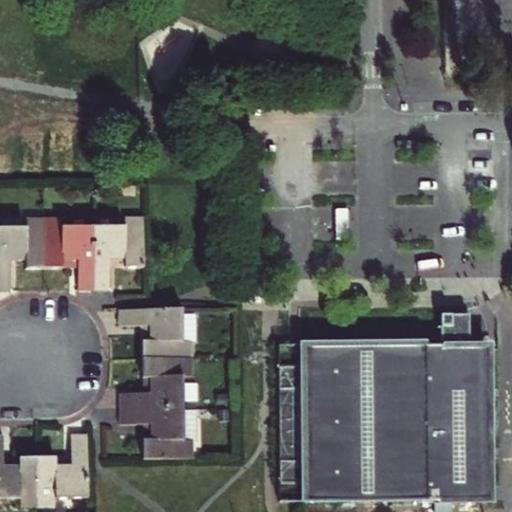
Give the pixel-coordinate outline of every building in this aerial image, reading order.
[(47,272),(47,221),(30,221),(30,230),(0,230),(0,293),(12,293),(12,262),(29,262),(29,272),(47,272)] [(97,293),(96,230),(62,230),(62,221),(47,221),(47,272),(62,272),(62,262),(78,262),(78,273),(78,293),(97,293)] [(145,272),(144,222),(129,222),(129,231),(96,230),(97,293),(111,293),(111,272),(111,262),(128,262),(128,272),(145,272)] [(62,262),(62,272),(78,273),(78,262),(62,262)] [(111,272),(128,272),(128,262),(111,262),(111,272)] [(145,343),(145,362),(195,361),(195,343),(185,343),(185,311),(122,312),(122,326),(144,326),(154,326),(154,343),(145,343)] [(303,505),(481,503),(482,351),(465,352),(464,318),(436,318),(436,352),(304,353),(304,371),(279,371),(278,487),(303,487),(303,505)] [(144,326),(145,343),(154,343),(154,326),(144,326)] [(195,376),(195,361),(145,362),(145,377),(154,376),(154,393),(123,394),(124,411),(187,411),(187,376),(195,376)] [(187,411),(124,411),(124,428),(155,427),(155,444),(146,444),(146,460),(196,461),(196,444),(187,444),(187,411)] [(39,459),(24,458),(24,468),(7,468),(7,458),(7,437),(0,437),(0,500),(24,500),(24,509),(39,509),(39,459)] [(89,499),(89,438),(72,438),(72,468),(55,468),(55,459),(39,459),(39,509),(54,509),(54,499),(89,499)] [(24,468),(24,458),(7,458),(7,468),(24,468)]
